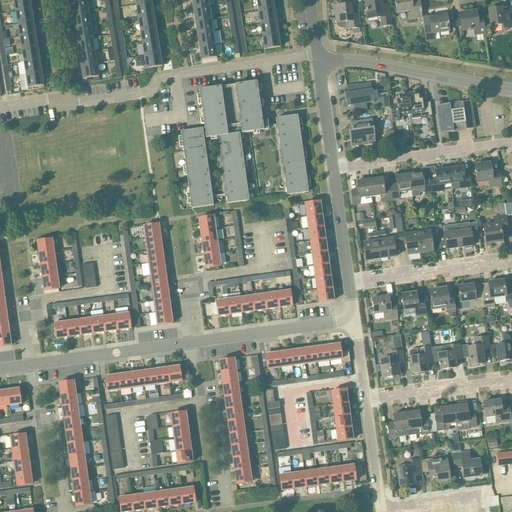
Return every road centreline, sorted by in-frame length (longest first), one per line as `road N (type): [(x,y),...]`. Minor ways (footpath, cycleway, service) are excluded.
road 1 (residential): [(317,53),(157,78),(139,96),(0,106)]
road 2 (residential): [(483,494),(378,507),(365,402)]
road 3 (residential): [(511,89),(361,62),(318,63)]
road 4 (residential): [(228,506),(216,403),(196,407),(188,343)]
road 5 (residential): [(333,167),(511,141)]
road 6 (residential): [(188,343),(355,320)]
road 7 (residential): [(66,511),(55,424),(36,426),(27,365)]
road 8 (residential): [(350,284),(511,261)]
road 9 (residential): [(27,365),(188,343)]
road 10 (residential): [(365,402),(511,380)]
